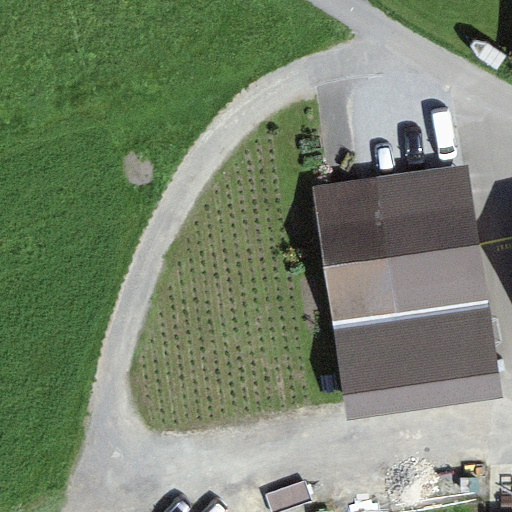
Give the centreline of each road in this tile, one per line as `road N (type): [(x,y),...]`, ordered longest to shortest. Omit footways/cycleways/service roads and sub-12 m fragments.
road 1 (track): [(76,511),(119,345),(158,230),(193,162),(253,100),(326,61),(407,46)]
road 2 (track): [(511,414),(86,483)]
road 3 (track): [(511,285),(495,192),(511,147)]
